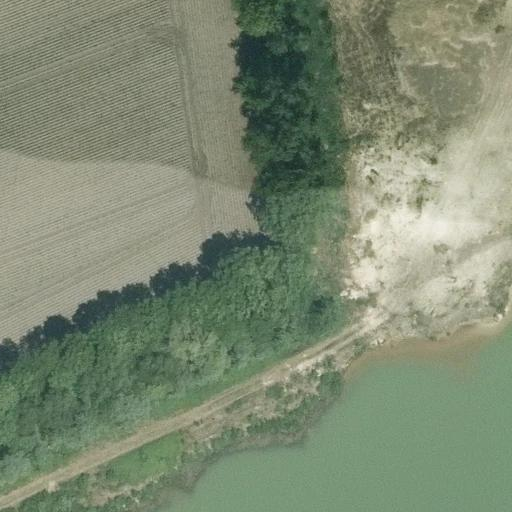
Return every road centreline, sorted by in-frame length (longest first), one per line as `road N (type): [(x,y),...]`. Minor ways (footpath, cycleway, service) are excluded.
road 1 (track): [(511,263),(14,511)]
road 2 (track): [(345,346),(314,102)]
